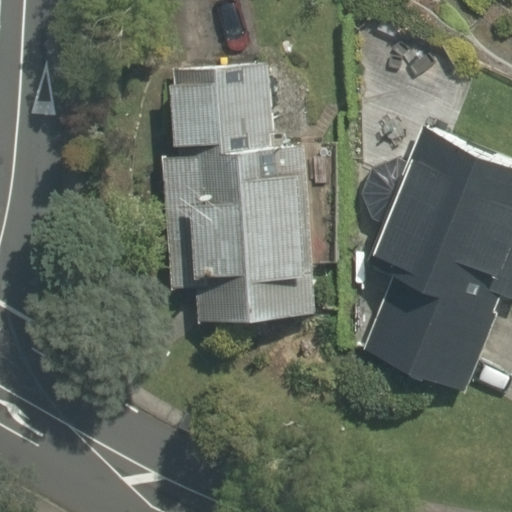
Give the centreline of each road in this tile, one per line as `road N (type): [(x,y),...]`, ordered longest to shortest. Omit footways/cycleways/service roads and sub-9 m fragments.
road 1 (residential): [(26,0),(17,198),(0,303)]
road 2 (tertiary): [(224,511),(0,399)]
